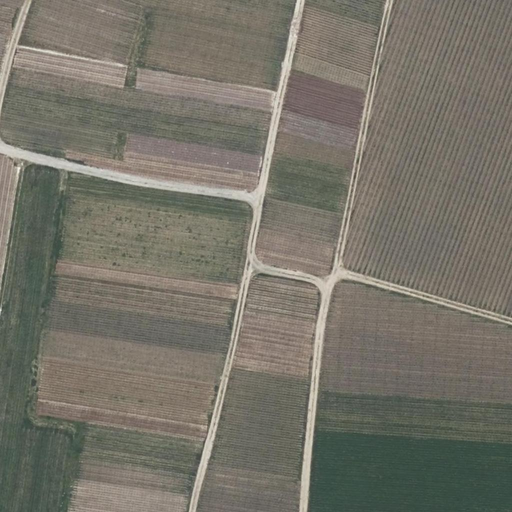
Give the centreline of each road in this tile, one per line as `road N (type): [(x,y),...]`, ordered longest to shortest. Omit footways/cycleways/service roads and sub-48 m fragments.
road 1 (track): [(299,511),(315,346),(389,0)]
road 2 (track): [(0,151),(258,199),(248,268),(330,285)]
road 3 (track): [(248,268),(191,511)]
road 4 (track): [(258,199),(297,0)]
road 5 (track): [(511,319),(332,268)]
